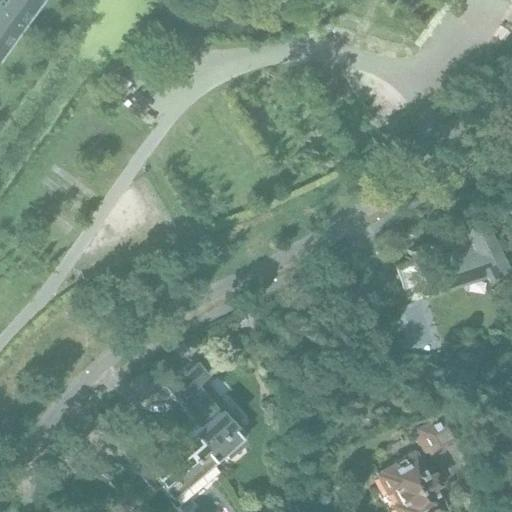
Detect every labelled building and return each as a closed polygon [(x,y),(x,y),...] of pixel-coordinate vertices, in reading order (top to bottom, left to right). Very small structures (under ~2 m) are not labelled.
[(0,0),(0,48),(34,0),(0,0)] [(500,269),(486,240),(475,218),(456,228),(459,234),(448,239),(447,237),(425,248),(424,242),(421,243),(421,244),(405,250),(419,290),(432,286),(432,284),(460,274),(458,266),(472,262),(480,279),(500,269)] [(189,361),(160,386),(171,398),(193,423),(185,430),(195,442),(191,446),(205,462),(216,452),(220,456),(238,441),(234,437),(239,433),(203,389),(197,394),(189,384),(200,374),(189,361)] [(455,439),(442,414),(414,428),(415,431),(410,433),(421,453),(426,450),(428,454),(455,439)] [(142,472),(131,482),(140,494),(152,483),(170,504),(183,492),(210,470),(211,471),(212,470),(205,462),(191,446),(195,442),(185,430),(159,452),(157,449),(156,449),(155,450),(153,448),(135,463),(142,472)] [(435,487),(429,476),(419,459),(414,462),(410,456),(409,452),(392,461),(393,463),(374,473),(376,476),(374,477),(381,491),(383,489),(384,491),(388,489),(395,502),(391,504),(392,506),(390,507),(392,511),(418,511),(420,511),(419,511),(437,511),(439,511),(438,509),(439,508),(431,493),(436,490),(435,488),(435,487)] [(115,464),(102,475),(131,509),(144,498),(140,494),(131,482),(115,464)]
